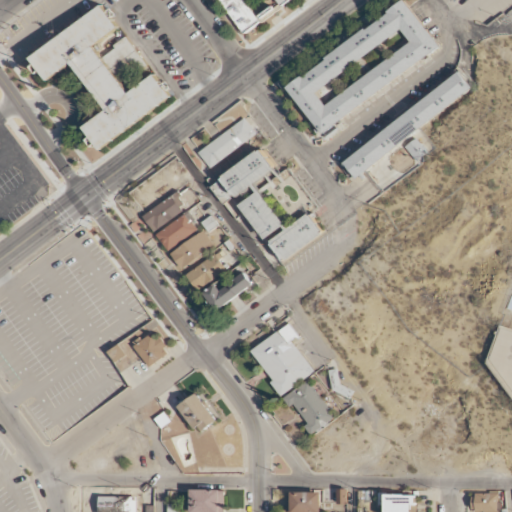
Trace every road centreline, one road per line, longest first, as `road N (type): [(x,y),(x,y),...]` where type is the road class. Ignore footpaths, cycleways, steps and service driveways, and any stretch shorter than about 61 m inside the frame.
road 1 (residential): [(259,511),(260,441),(248,409),(0,75)]
road 2 (residential): [(511,485),(48,479)]
road 3 (secondary): [(344,0),(0,261)]
road 4 (residential): [(344,233),(309,277),(42,466)]
road 5 (residential): [(286,129),(191,0)]
road 6 (residential): [(57,511),(42,466),(0,408)]
